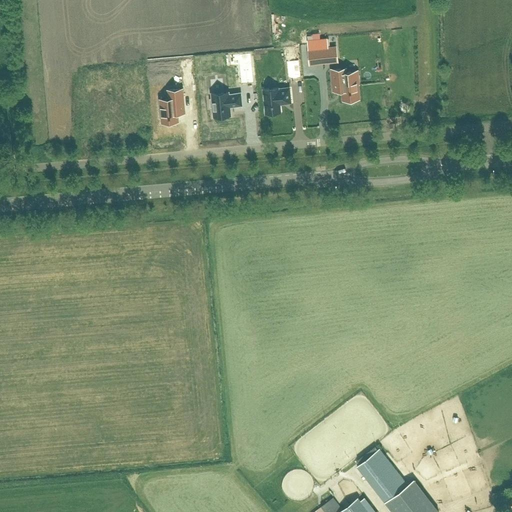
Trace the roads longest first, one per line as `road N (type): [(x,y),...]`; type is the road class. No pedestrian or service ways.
road 1 (unclassified): [(0,172),(485,127)]
road 2 (secondary): [(0,205),(321,176)]
road 3 (secondary): [(321,176),(397,181),(449,165)]
road 4 (secondary): [(449,165),(379,160),(321,176)]
